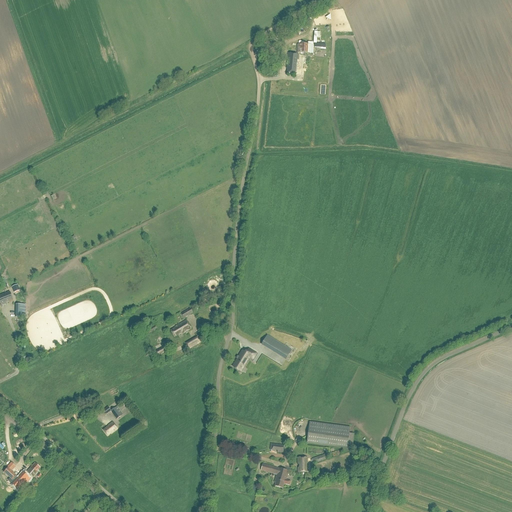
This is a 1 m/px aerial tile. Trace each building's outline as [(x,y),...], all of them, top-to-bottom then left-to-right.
[(287,43),(287,47),(285,47),(284,56),(289,56),(287,70),(288,70),(287,74),(300,75),(301,69),(296,68),(296,65),(298,65),(298,57),(297,57),(297,43),(287,43)] [(314,45),(298,44),(298,53),(314,54),(314,45)] [(10,293),(0,296),(0,303),(1,306),(7,304),(6,304),(6,303),(8,302),(9,303),(14,301),(10,293)] [(190,309),(181,314),(184,320),(186,318),(186,317),(193,313),(190,309)] [(182,334),(191,329),(186,321),(175,327),(175,328),(170,331),(174,338),(182,333),(182,334)] [(157,330),(155,326),(146,331),(148,334),(154,331),(157,330)] [(189,350),(202,342),(199,336),(186,344),(189,350)] [(267,336),(262,345),(286,359),(292,351),(267,336)] [(164,346),(155,352),(158,357),(167,351),(164,346)] [(256,354),(249,349),(246,353),(242,351),(233,366),(241,371),(250,356),(253,358),(256,354)] [(111,411),(117,419),(123,415),(117,407),(111,411),(109,408),(104,411),(106,414),(111,411)] [(111,434),(118,429),(113,422),(108,426),(109,426),(103,430),(107,436),(111,433),(111,434)] [(310,422),(307,443),(346,449),(350,428),(310,422)] [(286,446),(271,444),(270,450),(278,451),(277,453),(285,454),(286,446)] [(312,459),(314,464),(328,459),(327,454),(312,459)] [(297,458),(297,465),(299,465),(299,468),(298,468),(298,473),(308,473),(307,458),(297,458)] [(3,472),(12,480),(16,476),(11,471),(16,467),(11,463),(3,472)] [(284,484),(285,484),(289,486),(291,481),(287,480),(289,471),(279,468),(278,469),(273,468),(273,467),(263,464),(261,471),(277,475),(275,482),(276,482),(275,486),(283,489),(284,484)] [(18,478),(16,476),(12,480),(14,482),(12,485),(19,491),(24,484),(27,482),(30,478),(23,472),(22,474),(20,477),(20,476),(18,478)]
